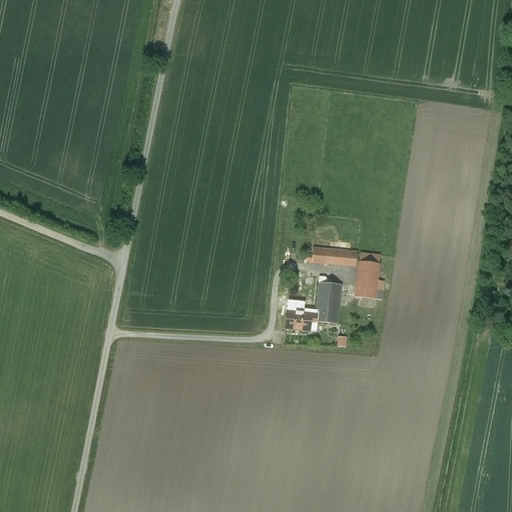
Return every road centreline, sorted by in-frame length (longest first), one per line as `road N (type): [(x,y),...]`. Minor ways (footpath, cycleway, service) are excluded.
road 1 (track): [(176,0),(124,262)]
road 2 (track): [(124,262),(75,511)]
road 3 (track): [(0,211),(124,262)]
